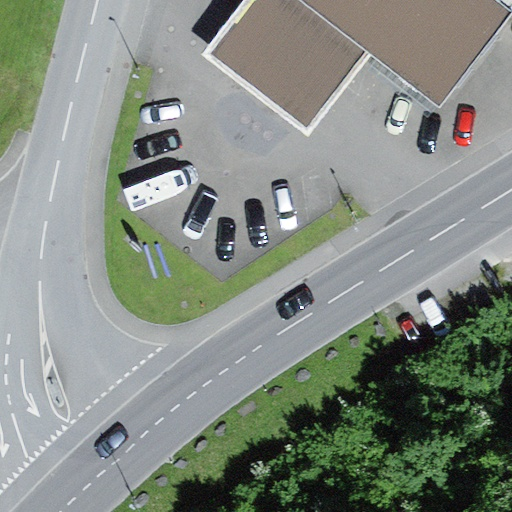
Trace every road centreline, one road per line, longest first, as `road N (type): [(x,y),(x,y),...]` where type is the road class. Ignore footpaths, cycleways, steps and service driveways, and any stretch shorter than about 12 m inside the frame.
road 1 (secondary): [(511,192),(189,397),(108,467)]
road 2 (tertiary): [(100,0),(42,264)]
road 3 (tertiary): [(42,264),(41,315),(55,395),(108,467)]
